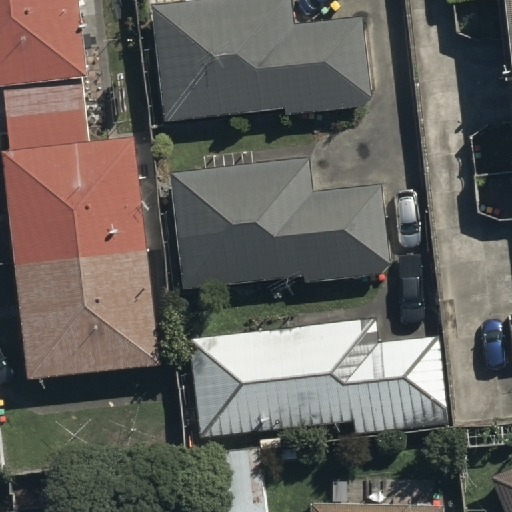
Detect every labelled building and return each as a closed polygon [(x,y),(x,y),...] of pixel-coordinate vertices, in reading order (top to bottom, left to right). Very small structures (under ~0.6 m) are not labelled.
[(72,0),(0,0),(0,168),(23,385),(152,371),(127,139),(78,145),(71,79),(81,78),(72,0)] [(284,0),(238,0),(144,11),(157,128),(277,114),(278,123),(365,114),(355,26),(288,34),(284,0)] [(511,0),(500,0),(511,105),(511,0)] [(301,157),(161,173),(174,290),(294,277),(295,286),(382,276),(372,189),(306,196),(301,157)] [(367,320),(177,343),(189,446),(345,427),(347,442),(442,431),(432,344),(370,351),(367,320)] [(262,511),(270,511),(262,441),(193,449),(200,511),(262,511)] [(511,511),(511,472),(487,482),(499,511),(511,511)]
